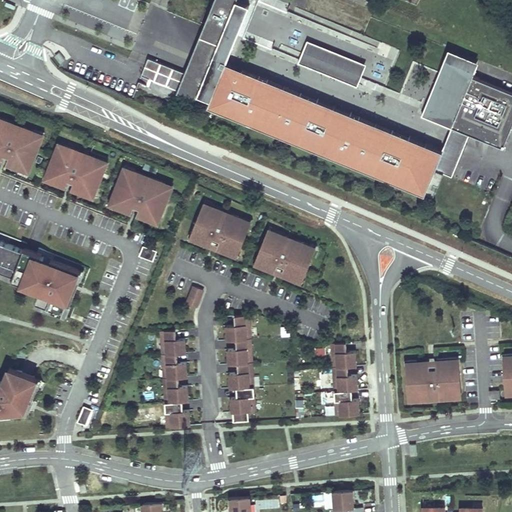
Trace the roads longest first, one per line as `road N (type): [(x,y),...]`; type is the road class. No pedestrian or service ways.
road 1 (residential): [(63,455),(62,438),(131,261),(115,239),(0,192)]
road 2 (tertiary): [(202,159),(0,57)]
road 3 (tertiary): [(0,71),(202,159)]
road 4 (residential): [(388,438),(196,483)]
road 5 (tertiary): [(355,224),(202,159)]
road 6 (residential): [(378,287),(388,438)]
road 7 (residential): [(196,483),(63,455)]
road 8 (residential): [(511,425),(388,438)]
